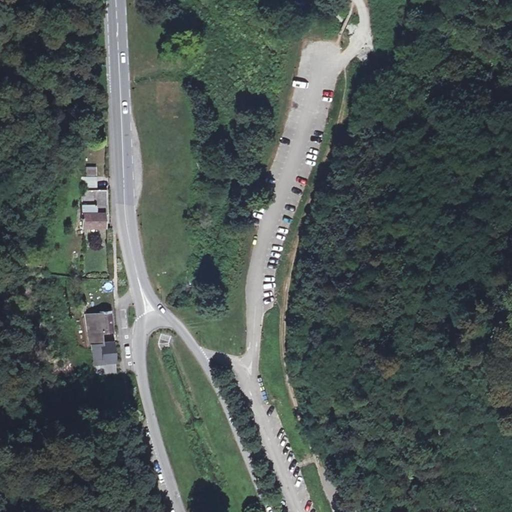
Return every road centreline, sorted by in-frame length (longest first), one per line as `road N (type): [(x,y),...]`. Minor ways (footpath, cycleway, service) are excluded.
road 1 (secondary): [(116,0),(130,246)]
road 2 (secondary): [(269,511),(214,382),(173,321)]
road 3 (secondary): [(139,331),(151,425),(179,511)]
